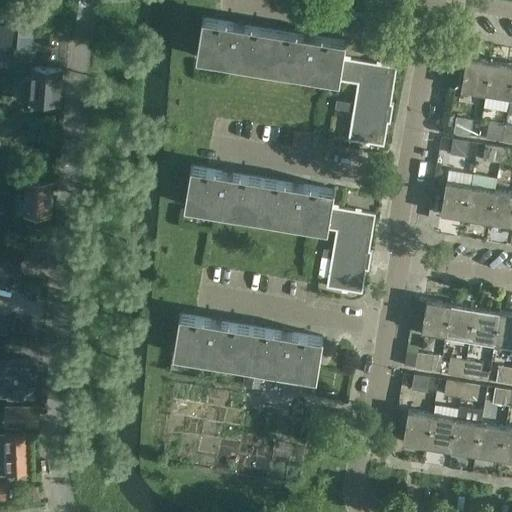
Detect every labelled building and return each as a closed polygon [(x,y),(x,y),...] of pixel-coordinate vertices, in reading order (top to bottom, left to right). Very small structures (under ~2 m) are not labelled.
[(268,66),(274,29),(244,24),(245,23),(233,21),(233,22),(204,18),(204,17),(203,16),(196,56),(212,59),(212,57),(268,66)] [(343,57),(346,39),(344,39),(344,40),(315,35),(315,34),(304,32),(304,33),(274,29),(268,66),(337,77),(337,79),(339,79),(343,57)] [(33,60),(34,50),(6,48),(0,47),(0,65),(14,66),(14,59),(33,60)] [(335,99),(334,108),(352,111),(347,139),(383,145),(387,123),(389,123),(393,103),(390,103),(396,66),(343,57),(339,79),(357,82),(353,102),(335,99)] [(486,93),(491,61),(467,57),(462,89),(486,93)] [(511,83),(511,64),(491,61),(486,93),(510,97),(511,83)] [(66,69),(39,67),(38,80),(21,78),(19,100),(64,103),(66,69)] [(453,133),(470,135),(473,120),(455,117),(453,133)] [(488,122),(485,138),(502,141),(505,125),(488,122)] [(511,125),(505,125),(502,141),(511,142),(511,125)] [(450,154),(467,157),(469,141),(452,138),(450,154)] [(485,144),(482,160),(499,163),(501,146),(485,144)] [(511,164),(511,148),(501,146),(499,163),(511,164)] [(256,215),(263,177),(233,172),(233,171),(222,169),(222,170),(192,166),(193,164),(191,164),(185,204),(201,207),(201,206),(256,215)] [(331,206),(334,188),(332,187),(332,189),(303,184),(303,183),(292,181),(292,182),(263,177),(256,215),(326,226),(326,228),(327,228),(331,206)] [(60,180),(33,178),(32,195),(16,194),(15,212),(31,212),(58,214),(60,180)] [(465,217),(470,185),(446,181),(440,213),(465,217)] [(494,189),(470,185),(465,217),(489,221),(494,189)] [(489,221),(511,224),(511,191),(494,189),(489,221)] [(331,206),(327,228),(336,230),(332,250),(323,248),(322,257),(331,258),(326,286),(362,293),(366,270),(368,270),(372,251),(369,250),(375,213),(331,206)] [(0,279),(19,281),(21,262),(0,260),(0,279)] [(427,299),(421,331),(446,335),(451,303),(427,299)] [(476,307),(451,303),(446,335),(471,339),(476,307)] [(471,339),(495,343),(501,311),(476,307),(471,339)] [(511,312),(501,311),(495,343),(511,345),(511,312)] [(245,363),(251,325),(222,321),(223,319),(211,318),(181,314),(182,313),(180,312),(173,352),(190,355),(191,354),(245,363)] [(251,325),(245,363),(315,374),(315,376),(316,376),(323,336),(322,335),(321,337),(292,332),(292,331),(281,329),(281,330),(251,325)] [(408,343),(404,365),(414,368),(417,351),(418,345),(408,343)] [(414,368),(439,372),(442,356),(417,351),(414,368)] [(449,357),(447,373),(464,376),(467,360),(449,357)] [(0,358),(0,361),(0,393),(34,396),(37,361),(0,358)] [(481,371),(483,362),(467,360),(464,376),(488,380),(490,372),(481,371)] [(511,367),(498,365),(496,381),(511,383),(511,367)] [(248,366),(245,386),(258,388),(261,368),(248,366)] [(428,392),(430,376),(413,374),(411,390),(428,392)] [(446,379),(443,395),(460,398),(463,381),(446,379)] [(477,400),(479,384),(463,381),(460,398),(477,400)] [(494,387),(491,403),(509,406),(511,390),(494,387)] [(39,403),(6,402),(5,422),(38,423),(39,403)] [(427,445),(432,414),(408,410),(402,441),(427,445)] [(432,414),(427,445),(452,450),(457,418),(432,414)] [(457,418),(452,450),(476,454),(481,422),(457,418)] [(481,422),(476,454),(500,458),(505,426),(481,422)] [(500,458),(511,459),(511,426),(505,426),(500,458)] [(25,433),(0,433),(0,474),(20,473),(21,479),(28,479),(25,433)]
